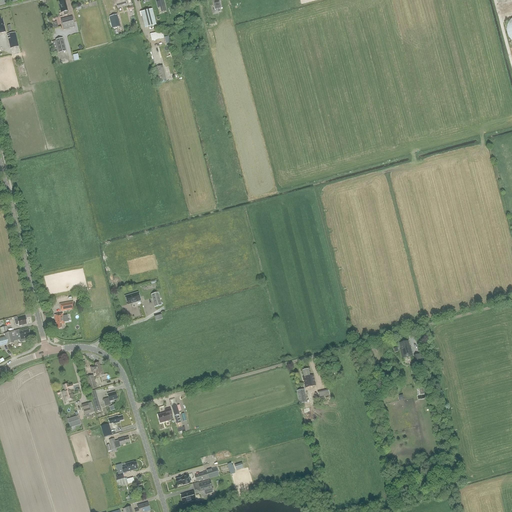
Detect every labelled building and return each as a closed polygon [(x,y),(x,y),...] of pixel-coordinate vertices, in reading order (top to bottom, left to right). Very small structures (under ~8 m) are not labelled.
[(155,0),(157,8),(165,6),(163,0),(155,0)] [(218,0),(212,0),(215,10),(221,8),(218,0)] [(59,6),(61,13),(63,12),(64,16),(68,14),(67,11),(68,11),(65,1),(59,2),(60,6),(59,6)] [(152,9),(140,12),(144,28),(156,25),(152,9)] [(72,16),(61,19),(62,25),(63,25),(64,30),(75,27),(72,16)] [(151,41),(164,38),(162,31),(150,34),(151,41)] [(19,47),(15,32),(7,34),(10,49),(19,47)] [(66,51),(62,38),(55,40),(59,53),(66,51)] [(138,292),(124,296),(127,305),(141,301),(138,292)] [(158,292),(152,294),(156,307),(162,305),(158,292)] [(61,311),(74,309),(73,302),(60,304),(61,311)] [(63,314),(54,316),(56,322),(56,324),(56,328),(58,328),(58,329),(62,328),(62,325),(64,324),(64,322),(68,321),(67,316),(63,316),(63,314)] [(5,337),(0,338),(0,346),(7,344),(7,345),(14,343),(13,342),(19,340),(19,342),(21,343),(26,341),(26,340),(26,338),(30,337),(28,330),(19,332),(19,330),(4,334),(5,337)] [(402,359),(413,356),(410,347),(408,341),(399,344),(401,349),(400,350),(402,359)] [(415,355),(419,368),(425,367),(421,354),(415,355)] [(97,377),(104,375),(101,366),(100,366),(99,363),(94,364),(95,366),(91,367),(93,371),(95,370),(97,377)] [(302,378),(305,388),(316,386),(313,375),(310,376),(308,369),(303,370),(304,377),(302,378)] [(89,377),(85,378),(89,390),(97,388),(94,379),(90,380),(89,377)] [(71,390),(73,389),(72,385),(68,386),(68,384),(63,386),(65,391),(62,392),(63,395),(65,402),(74,400),(71,390)] [(307,402),(304,390),(297,391),(300,404),(307,402)] [(111,405),(109,401),(117,399),(115,392),(107,394),(108,398),(103,400),(104,403),(105,407),(111,405)] [(97,396),(91,398),(94,408),(100,406),(97,396)] [(82,405),(85,415),(91,413),(87,403),(82,405)] [(176,405),(171,407),(174,416),(177,424),(181,422),(179,415),(176,405)] [(166,413),(158,415),(160,423),(170,420),(169,415),(172,415),(170,409),(165,410),(166,413)] [(68,419),(70,428),(81,425),(78,416),(68,419)] [(111,418),(108,419),(109,424),(113,423),(113,424),(119,422),(119,421),(123,420),(122,416),(117,417),(117,416),(111,418)] [(101,426),(104,438),(112,435),(108,424),(101,426)] [(113,452),(117,451),(116,448),(121,447),(120,445),(125,444),(125,443),(129,442),(128,438),(124,439),(124,438),(118,440),(118,441),(115,442),(114,438),(109,440),(113,452)] [(121,464),(116,466),(118,475),(122,473),(137,469),(135,462),(134,463),(134,462),(125,464),(126,467),(122,468),(121,464)] [(203,473),(195,475),(197,481),(201,480),(202,481),(219,476),(217,468),(212,469),(212,471),(207,473),(207,471),(203,472),(203,473)] [(191,478),(189,479),(188,474),(182,476),(182,477),(176,479),(178,485),(183,484),(183,485),(185,484),(190,483),(190,481),(191,481),(191,478)] [(199,484),(201,492),(212,489),(210,481),(199,484)] [(183,503),(196,500),(194,491),(185,494),(185,495),(181,496),(183,503)] [(135,511),(145,511),(150,511),(148,503),(137,506),(138,509),(134,510),(135,511)]
